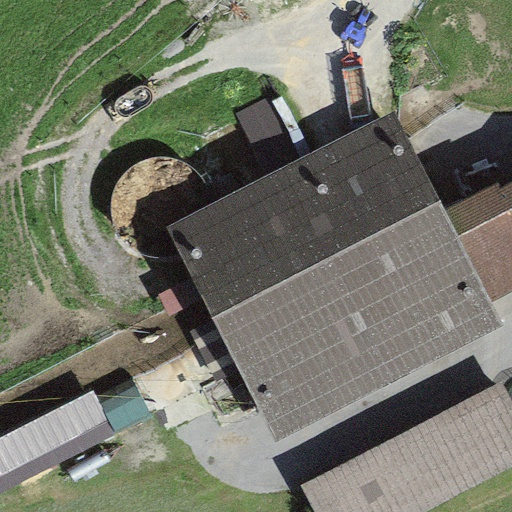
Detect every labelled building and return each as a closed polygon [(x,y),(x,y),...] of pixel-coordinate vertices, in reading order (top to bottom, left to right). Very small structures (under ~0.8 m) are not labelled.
[(384,117),(161,233),(268,438),(491,322),(384,117)] [(492,295),(511,285),(511,179),(450,209),(492,295)] [(511,417),(498,390),(298,494),(307,511),(433,511),(511,471),(511,417)] [(0,471),(115,427),(101,393),(0,433),(0,471)] [(11,400),(0,405),(0,433),(21,423),(11,400)]
